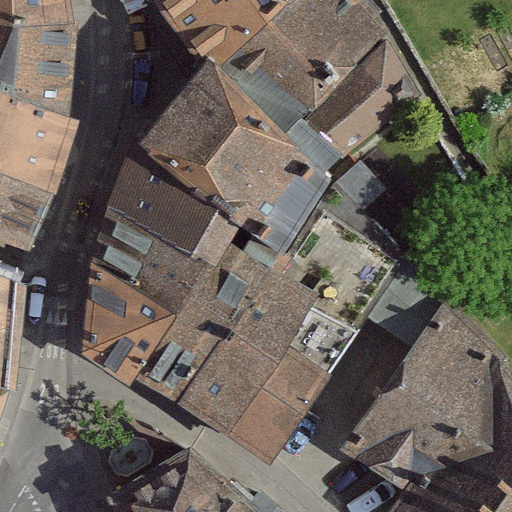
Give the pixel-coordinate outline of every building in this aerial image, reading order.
[(0,0),(0,18),(71,22),(66,0),(0,0)] [(157,0),(204,62),(220,68),(289,0),(157,0)] [(289,0),(220,68),(286,135),(381,35),(361,0),(289,0)] [(0,18),(0,87),(70,119),(71,22),(0,18)] [(386,44),(292,141),(327,174),(419,96),(386,44)] [(283,255),(327,174),(292,141),(286,135),(220,68),(204,62),(139,144),(240,227),(283,255)] [(0,87),(0,171),(55,193),(70,119),(0,87)] [(118,197),(224,254),(240,227),(139,144),(118,197)] [(359,164),(338,186),(360,209),(383,187),(359,164)] [(0,171),(0,220),(34,233),(55,193),(0,171)] [(283,255),(189,391),(280,447),(367,317),(405,256),(360,209),(338,186),(292,262),(283,255)] [(97,262),(188,314),(224,254),(118,197),(97,262)] [(188,314),(151,373),(189,391),(283,255),(240,227),(224,254),(188,314)] [(443,302),(405,256),(367,317),(410,348),(443,302)] [(188,314),(97,262),(86,351),(151,373),(188,314)] [(0,437),(14,411),(25,288),(0,278),(0,437)] [(410,348),(341,443),(414,481),(390,511),(511,511),(511,375),(443,302),(410,348)] [(108,495),(115,511),(253,511),(258,508),(184,445),(108,495)]
